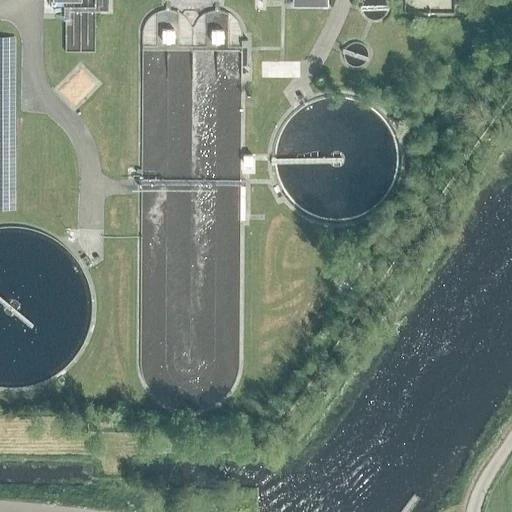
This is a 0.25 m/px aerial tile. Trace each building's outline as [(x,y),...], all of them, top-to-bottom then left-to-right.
[(64,0),(65,53),(94,53),(95,12),(108,12),(108,0),(64,0)] [(401,0),(402,1),(402,14),(449,14),(449,1),(449,0),(401,0)] [(192,27),(190,27),(190,26),(188,22),(184,19),(181,16),(177,14),(172,12),(167,12),(163,12),(158,13),(154,15),(150,18),(147,22),(144,26),(142,30),(142,50),(241,51),(241,76),(248,76),(248,67),(247,67),(247,40),(241,40),(241,31),(239,26),(236,22),(233,18),(229,15),(225,13),(221,12),(216,11),(211,12),(207,13),(202,15),(198,18),(196,22),(193,25),(192,27)] [(64,62),(63,23),(50,24),(52,63),(64,62)] [(92,123),(110,110),(104,102),(86,116),(92,123)]
